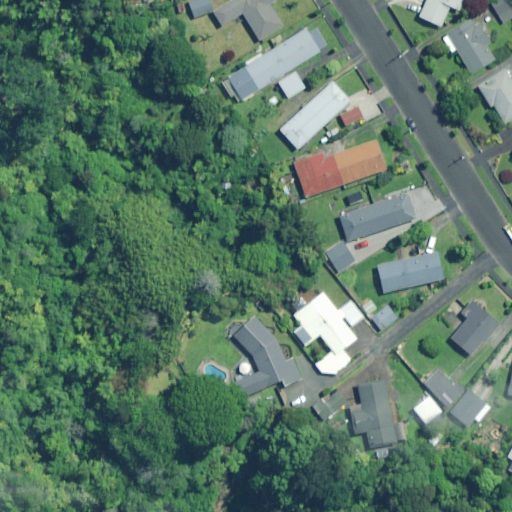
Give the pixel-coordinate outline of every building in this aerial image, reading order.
[(213,12),(208,0),(196,0),(188,3),(193,19),(213,12)] [(272,0),(233,0),(212,13),(221,28),(242,15),(258,42),(282,28),(268,3),(272,0)] [(404,0),(401,9),(418,17),(440,28),(450,8),(458,12),(464,0),(404,0)] [(511,18),(511,1),(511,0),(494,0),(489,3),(503,24),(511,18)] [(479,24),(475,27),(470,18),(441,35),(451,53),(457,50),(472,75),(495,61),(485,44),(489,41),(479,24)] [(320,52),(319,51),(327,46),(317,29),(308,34),(304,29),(220,82),(230,99),(237,94),(241,102),(275,80),(288,100),(305,89),(292,70),(320,52)] [(511,66),(505,71),(477,88),(491,110),(494,108),(504,125),(511,119),(511,66)] [(350,102),(332,83),(279,131),(297,151),(350,102)] [(362,119),(356,108),(339,117),(345,128),(362,119)] [(385,171),(375,141),(333,156),(331,151),(293,164),(305,199),(385,171)] [(415,221),(406,194),(338,217),(347,243),(415,221)] [(355,264),(343,242),(325,253),(337,274),(355,264)] [(443,281),(437,253),(377,267),(383,294),(443,281)] [(350,330),(362,321),(350,303),(336,312),(323,294),(294,317),(301,327),(294,333),(305,347),(320,336),(332,352),(318,363),(329,378),(365,350),(357,339),(350,330)] [(500,325),(475,304),(464,317),(468,320),(450,340),(471,358),(500,325)] [(398,320),(388,307),(374,317),(384,330),(398,320)] [(286,361),(279,347),(254,318),(232,336),(253,360),(258,371),(233,383),(242,401),(281,381),(284,387),(302,379),(291,358),(286,361)] [(456,383),(453,386),(438,370),(423,385),(446,408),(461,393),(464,390),(456,383)] [(389,405),(384,382),(357,387),(362,412),(350,414),(354,436),(365,433),(368,448),(396,442),(392,424),(397,424),(393,404),(389,405)] [(346,405),(335,390),(311,408),(323,423),(346,405)] [(490,410),(469,391),(449,414),(467,429),(474,421),(477,424),(490,410)] [(415,404),(419,408),(417,410),(429,422),(442,409),(431,397),(426,401),(422,397),(415,404)]
